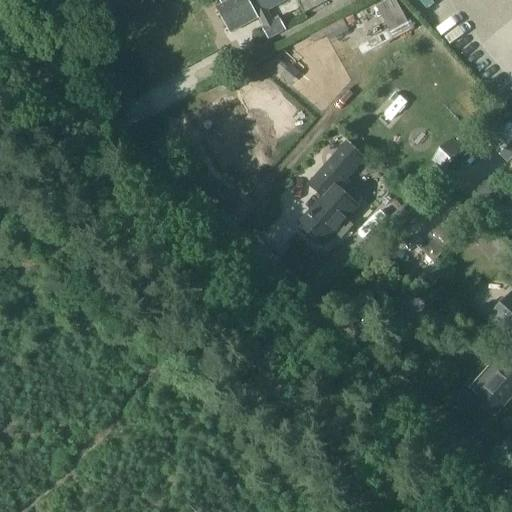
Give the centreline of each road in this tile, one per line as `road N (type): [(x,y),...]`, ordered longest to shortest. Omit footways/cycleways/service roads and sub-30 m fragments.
road 1 (unclassified): [(511,485),(0,45)]
road 2 (unknown): [(383,511),(0,125)]
